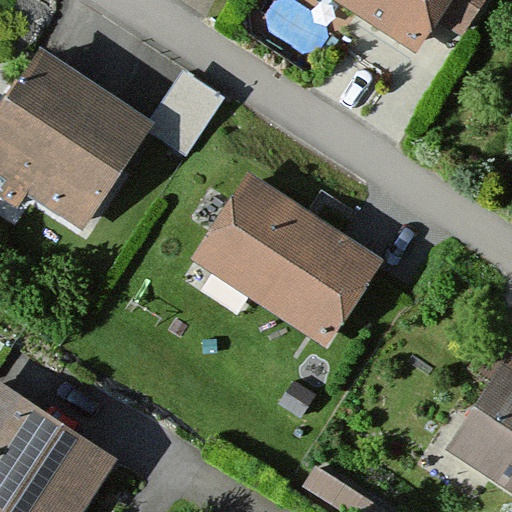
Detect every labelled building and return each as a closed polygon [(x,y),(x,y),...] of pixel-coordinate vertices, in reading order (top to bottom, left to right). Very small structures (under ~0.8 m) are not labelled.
[(484,0),(336,0),(424,53),(446,18),(466,30),(484,0)] [(146,133),(42,63),(2,122),(0,120),(0,195),(15,206),(25,192),(82,230),(146,133)] [(380,273),(249,187),(199,263),(331,348),(380,273)] [(511,382),(496,373),(444,459),(511,499),(511,382)] [(65,511),(98,462),(0,397),(0,511),(65,511)] [(383,511),(315,469),(302,490),(337,511),(383,511)]
